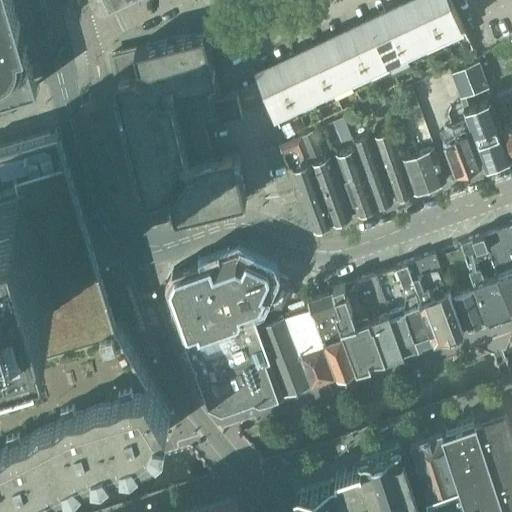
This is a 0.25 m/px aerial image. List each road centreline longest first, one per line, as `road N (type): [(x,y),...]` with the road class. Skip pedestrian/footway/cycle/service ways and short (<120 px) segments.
road 1 (tertiary): [(138,252),(249,221),(353,247),(511,192)]
road 2 (unclassified): [(275,511),(270,495),(179,386),(138,252)]
road 3 (tertiary): [(138,252),(109,232),(100,212),(51,45)]
road 4 (residential): [(214,0),(235,48),(344,0)]
